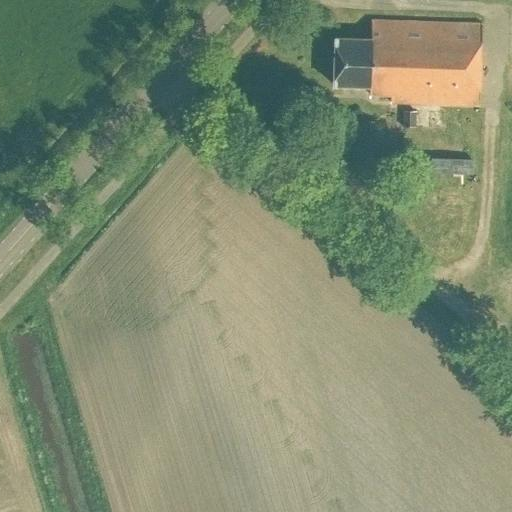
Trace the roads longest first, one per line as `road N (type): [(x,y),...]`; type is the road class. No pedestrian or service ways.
road 1 (track): [(511,352),(181,61)]
road 2 (secondary): [(0,264),(236,0)]
